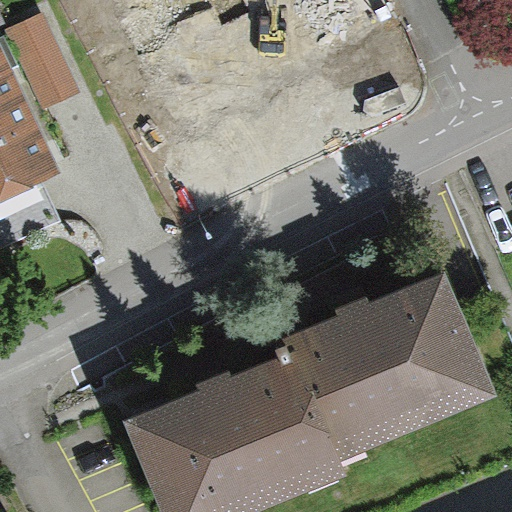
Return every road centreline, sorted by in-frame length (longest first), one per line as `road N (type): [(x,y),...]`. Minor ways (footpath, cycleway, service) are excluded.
road 1 (residential): [(0,360),(478,113)]
road 2 (residential): [(422,0),(478,113)]
